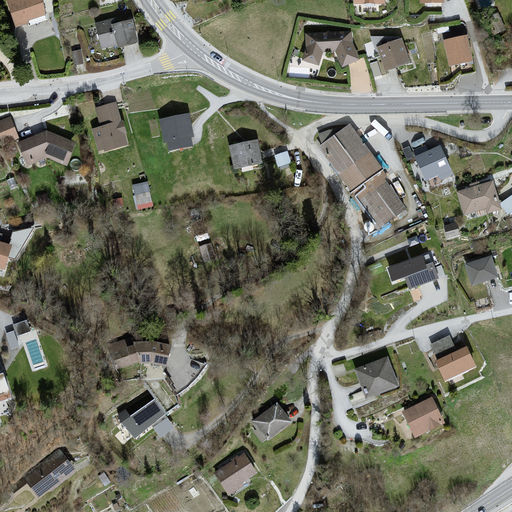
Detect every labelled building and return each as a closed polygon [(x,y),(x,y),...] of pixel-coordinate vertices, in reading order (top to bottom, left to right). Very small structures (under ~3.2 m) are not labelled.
[(43,0),(20,0),(8,4),(17,31),(50,19),(43,0)] [(443,9),(443,0),(418,0),(419,10),(443,9)] [(117,19),(95,24),(102,52),(116,49),(116,51),(138,46),(132,23),(119,27),(117,19)] [(306,50),(302,62),(319,68),(324,55),(334,55),(342,73),(361,65),(352,45),(352,36),(306,37),(306,50)] [(472,63),(466,40),(445,45),(451,69),(472,63)] [(401,43),(376,51),(384,75),(409,67),(401,43)] [(74,49),(76,62),(82,61),(80,48),(74,49)] [(116,106),(96,109),(100,128),(93,132),(96,155),(129,151),(127,133),(120,132),(116,106)] [(189,114),(158,120),(164,153),(195,148),(189,114)] [(10,118),(0,121),(0,140),(3,147),(19,139),(10,118)] [(409,209),(351,125),(317,148),(375,232),(409,209)] [(45,132),(16,145),(28,168),(47,160),(66,168),(76,146),(45,132)] [(258,144),(229,149),(234,175),(263,170),(258,144)] [(440,146),(416,157),(426,179),(438,173),(440,179),(452,173),(440,146)] [(287,152),(276,156),(279,165),(290,162),(287,152)] [(493,179),(454,191),(463,219),(486,212),(488,219),(503,214),(493,179)] [(146,186),(131,189),(136,211),(151,208),(146,186)] [(458,221),(444,224),(447,235),(460,232),(458,221)] [(13,242),(28,240),(26,228),(11,231),(13,242)] [(199,244),(204,260),(216,257),(212,241),(199,244)] [(13,246),(0,243),(0,272),(6,274),(13,246)] [(426,254),(385,270),(392,288),(433,272),(426,254)] [(497,276),(490,257),(466,264),(472,284),(497,276)] [(29,318),(14,320),(15,332),(30,330),(29,318)] [(6,330),(10,346),(18,344),(15,329),(6,330)] [(166,370),(169,347),(129,342),(110,350),(119,372),(133,366),(166,370)] [(467,348),(436,362),(445,383),(476,369),(467,348)] [(386,360),(353,373),(365,403),(398,391),(386,360)] [(0,404),(10,402),(2,372),(0,372),(0,404)] [(149,388),(107,417),(117,431),(109,436),(114,443),(124,436),(132,447),(171,420),(149,388)] [(430,401),(399,415),(412,443),(443,428),(430,401)] [(291,426),(275,405),(251,424),(267,444),(291,426)] [(247,452),(213,473),(226,495),(260,474),(247,452)] [(75,473),(61,453),(19,482),(33,502),(75,473)]
